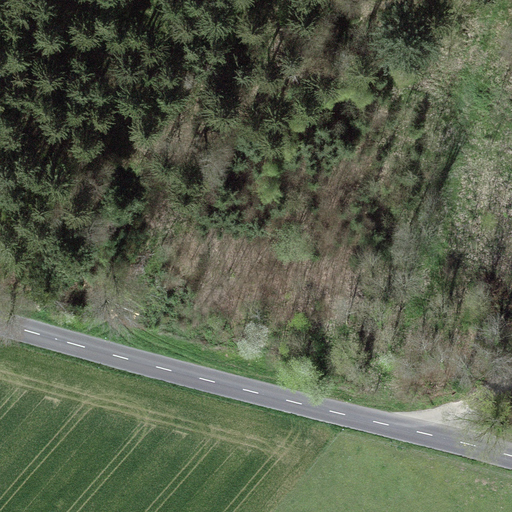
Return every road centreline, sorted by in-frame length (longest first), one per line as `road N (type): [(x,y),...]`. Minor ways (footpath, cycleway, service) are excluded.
road 1 (tertiary): [(0,323),(511,455)]
road 2 (track): [(496,0),(390,424)]
